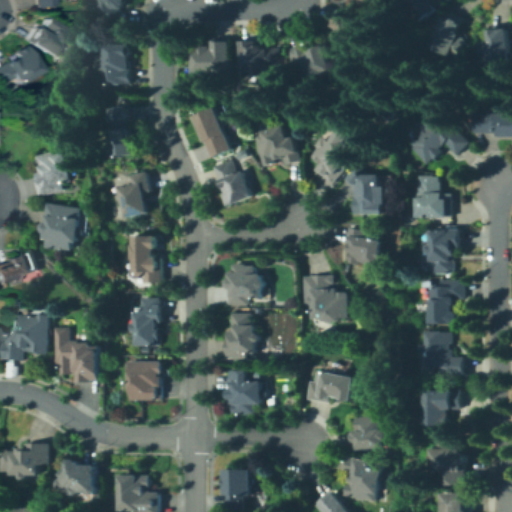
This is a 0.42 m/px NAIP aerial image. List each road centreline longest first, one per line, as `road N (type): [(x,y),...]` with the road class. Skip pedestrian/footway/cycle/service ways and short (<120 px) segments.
road 1 (residential): [(293,0),(274,9),(178,10),(164,23),(164,108),(198,236),(197,511)]
road 2 (residential): [(508,189),(499,210),(503,511)]
road 3 (residential): [(197,437),(123,437),(78,423),(34,394),(0,390)]
